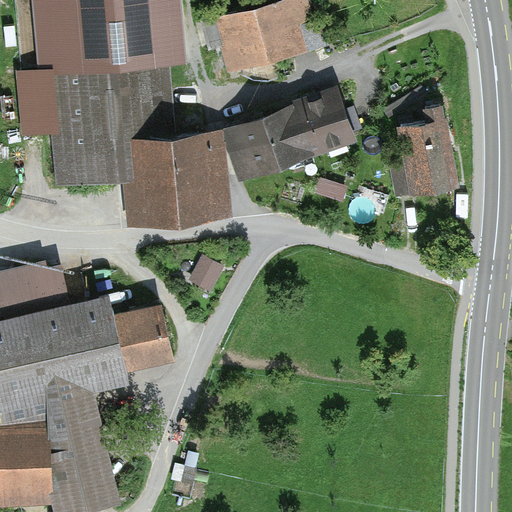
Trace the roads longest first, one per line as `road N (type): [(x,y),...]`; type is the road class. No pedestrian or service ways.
road 1 (unclassified): [(144,511),(209,335),(281,230),(491,285)]
road 2 (secondary): [(485,0),(499,141),(491,285)]
road 3 (track): [(0,215),(64,231),(281,230)]
road 4 (secondary): [(491,285),(476,511)]
